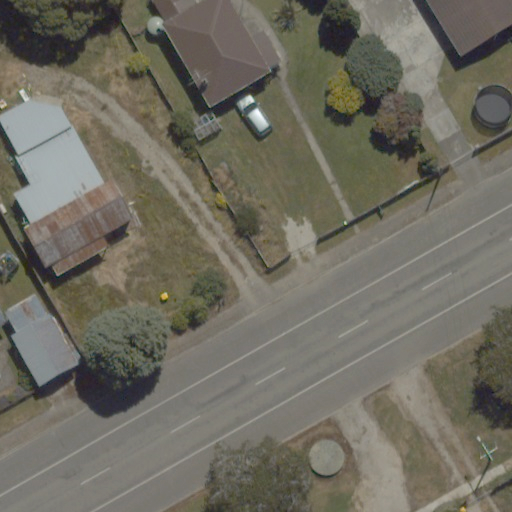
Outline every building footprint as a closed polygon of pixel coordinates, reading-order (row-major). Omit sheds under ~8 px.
[(208,0),(205,2),(203,0),(153,0),(214,99),(287,55),(254,0),(208,0)] [(511,0),(430,0),(463,52),(511,21),(511,0)] [(50,90),(0,125),(37,178),(3,201),(57,279),(141,221),(50,90)] [(268,189),(234,214),(272,265),(306,240),(268,189)] [(0,316),(8,311),(0,297),(0,316)] [(92,363),(60,310),(11,340),(43,392),(92,363)]
